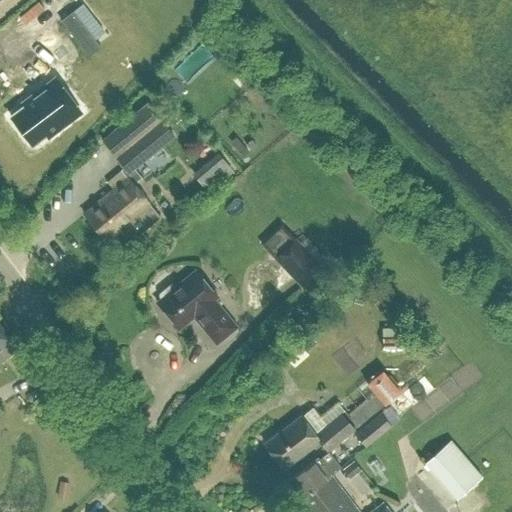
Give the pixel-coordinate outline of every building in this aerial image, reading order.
[(82,4),(60,21),(87,56),(99,47),(93,39),(82,24),(92,17),(82,4)] [(23,106),(10,116),(31,144),(44,134),(47,137),(80,112),(54,78),(21,103),(23,106)] [(123,167),(128,173),(134,168),(173,136),(146,103),(102,140),(123,167)] [(95,148),(77,163),(89,177),(107,161),(95,148)] [(207,168),(217,180),(230,169),(220,157),(207,168)] [(141,177),(134,168),(128,173),(123,167),(120,170),(121,170),(127,177),(113,188),(84,213),(107,240),(119,230),(129,242),(160,216),(150,205),(151,204),(134,183),(141,177)] [(271,228),(279,221),(266,207),(258,214),(271,228)] [(303,287),(323,268),(295,238),(275,258),(303,287)] [(159,293),(158,296),(160,298),(156,302),(178,329),(193,317),(215,344),(236,327),(214,299),(217,297),(194,270),(174,286),(173,284),(170,284),(159,293)] [(0,362),(19,348),(0,323),(0,362)] [(381,327),(382,349),(413,347),(412,331),(408,326),(381,327)] [(305,330),(281,352),(294,366),(309,353),(307,351),(316,343),(305,330)] [(365,383),(373,392),(345,416),(355,428),(383,404),(399,391),(381,370),(365,383)] [(423,375),(402,392),(413,406),(434,389),(423,375)] [(364,447),(390,425),(380,412),(354,433),(364,447)] [(327,451),(328,450),(354,430),(341,413),(314,433),(300,416),(265,443),(283,467),(319,440),(327,450),(327,451)] [(451,438),(424,462),(456,499),(483,475),(451,438)] [(341,466),(328,450),(327,451),(327,450),(318,457),(288,480),(301,496),(330,474),(331,474),(341,466)] [(354,460),(342,468),(349,478),(361,469),(354,460)] [(330,474),(301,496),(312,511),(389,511),(383,502),(369,511),(358,511),(331,474),(330,474)]
